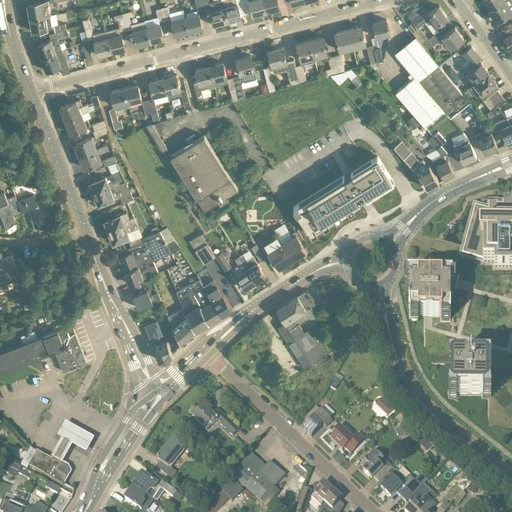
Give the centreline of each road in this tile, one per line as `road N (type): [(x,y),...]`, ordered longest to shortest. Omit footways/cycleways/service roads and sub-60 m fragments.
road 1 (residential): [(50,87),(380,0)]
road 2 (tertiary): [(511,478),(410,388),(378,283)]
road 3 (residential): [(374,511),(209,355)]
road 4 (tertiary): [(84,231),(29,92)]
road 5 (secondary): [(387,243),(432,201),(511,163)]
road 6 (secondary): [(150,395),(109,441),(90,501)]
road 7 (secondary): [(90,501),(162,400)]
road 8 (secondary): [(252,310),(159,388)]
